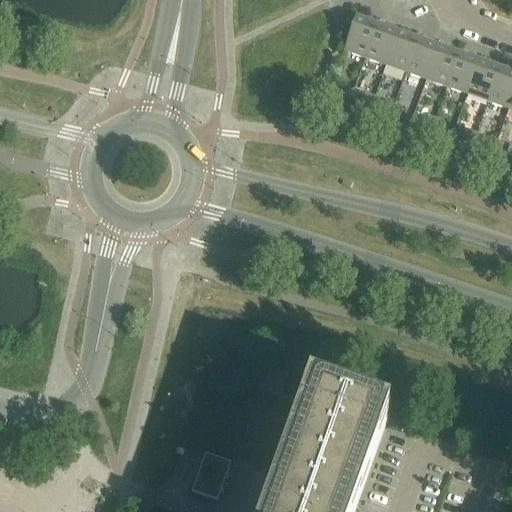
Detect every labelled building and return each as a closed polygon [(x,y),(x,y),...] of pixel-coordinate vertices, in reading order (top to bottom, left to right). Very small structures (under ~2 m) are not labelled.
[(377,29),(356,21),(344,54),(365,62),(377,29)] [(397,36),(377,29),(365,62),(386,69),(397,36)] [(418,43),(397,36),(386,69),(406,76),(418,43)] [(438,50),(418,43),(406,76),(426,83),(438,50)] [(458,58),(438,50),(426,83),(447,90),(458,58)] [(479,65),(458,58),(447,90),(467,98),(479,65)] [(500,72),(479,65),(467,98),(488,105),(500,72)] [(511,101),(511,76),(500,72),(488,105),(508,112),(511,101)] [(347,90),(343,100),(351,103),(354,93),(347,90)] [(362,95),(354,93),(351,103),(358,106),(362,95)] [(387,105),(384,115),(391,117),(395,107),(387,105)] [(402,110),(395,107),(391,117),(399,120),(402,110)] [(428,119),(425,129),(432,132),(435,122),(428,119)] [(443,124),(435,122),(432,132),(439,134),(443,124)] [(470,134),(466,144),(473,146),(477,136),(470,134)] [(484,139),(477,136),(473,146),(481,149),(484,139)] [(349,511),(381,425),(386,427),(387,425),(308,397),(307,399),(312,400),(272,511),(349,511)] [(217,504),(229,470),(230,466),(205,457),(204,461),(192,495),(217,504)]
